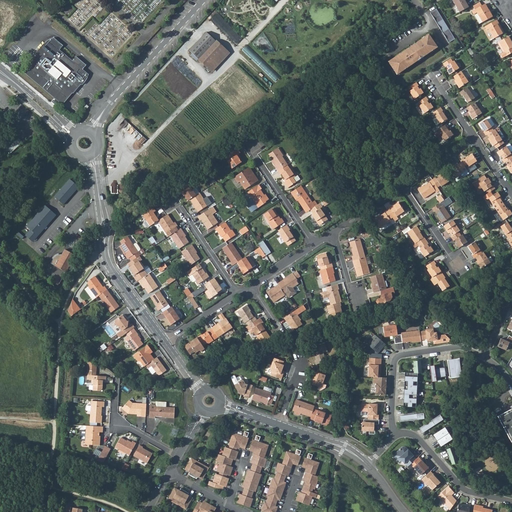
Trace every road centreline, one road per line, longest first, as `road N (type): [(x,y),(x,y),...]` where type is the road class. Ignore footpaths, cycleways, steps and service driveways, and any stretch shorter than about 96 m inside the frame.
road 1 (residential): [(90,131),(203,0)]
road 2 (residential): [(395,434),(394,357),(455,346),(485,356)]
road 3 (residential): [(395,434),(417,438),(464,490),(511,501)]
